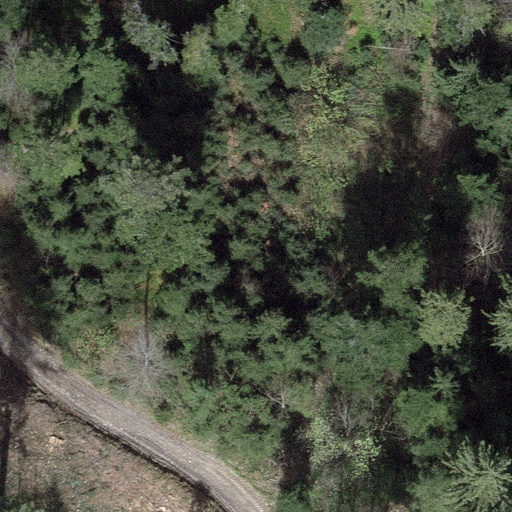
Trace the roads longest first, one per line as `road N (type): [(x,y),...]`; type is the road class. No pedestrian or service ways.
road 1 (track): [(441,0),(411,242),(354,322),(308,511)]
road 2 (track): [(0,319),(10,334),(263,511)]
